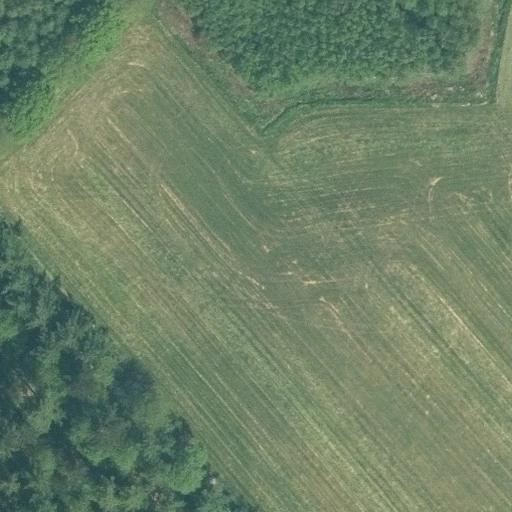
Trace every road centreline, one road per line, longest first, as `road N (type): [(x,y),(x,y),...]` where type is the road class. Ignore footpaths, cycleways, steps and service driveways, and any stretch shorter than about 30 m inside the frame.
road 1 (track): [(234,511),(0,235)]
road 2 (track): [(112,511),(119,478),(114,368)]
